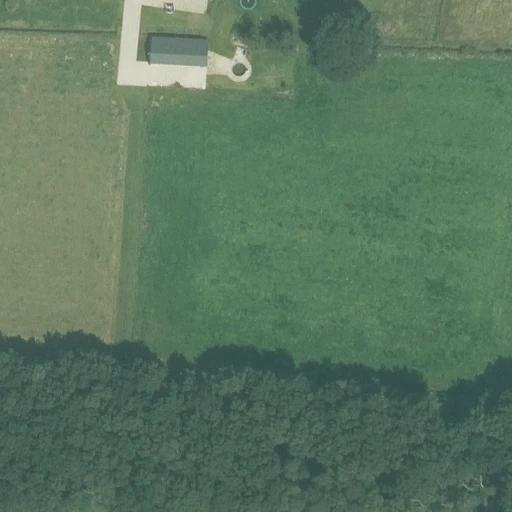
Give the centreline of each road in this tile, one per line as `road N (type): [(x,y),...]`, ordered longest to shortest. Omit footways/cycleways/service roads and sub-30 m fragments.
road 1 (track): [(138,88),(122,366),(511,408)]
road 2 (track): [(122,366),(0,354)]
